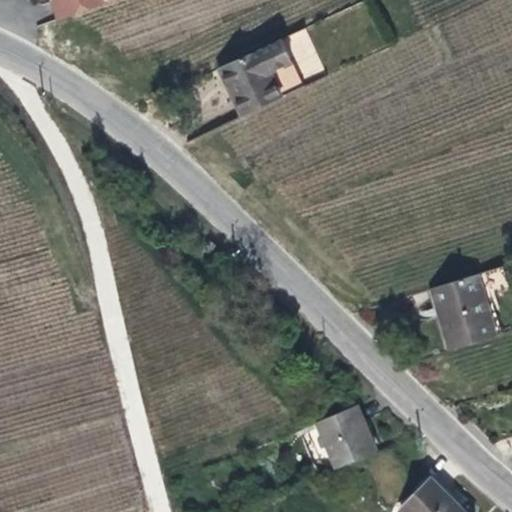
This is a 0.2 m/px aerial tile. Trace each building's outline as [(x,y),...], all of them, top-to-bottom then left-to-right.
[(43,0),(52,21),(111,0),(43,0)] [(290,38),(230,65),(244,94),(240,96),(249,116),(289,97),(282,82),(305,72),(290,38)] [(500,334),(481,273),(438,287),(456,348),(500,334)] [(376,450),(353,405),(312,426),(334,471),(376,450)] [(458,511),(425,479),(395,511),(396,511),(458,511)]
